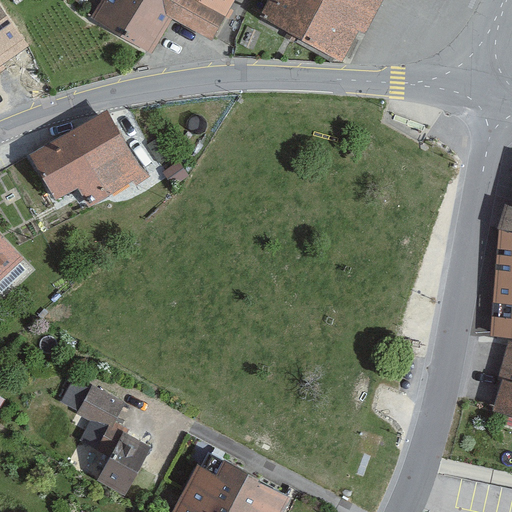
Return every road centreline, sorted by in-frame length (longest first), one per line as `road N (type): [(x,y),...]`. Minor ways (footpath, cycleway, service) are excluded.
road 1 (unclassified): [(482,85),(247,73),(167,79),(32,113),(0,131)]
road 2 (tertiary): [(404,511),(434,433),(451,340),(488,135),(482,85)]
road 3 (residential): [(366,511),(160,416)]
